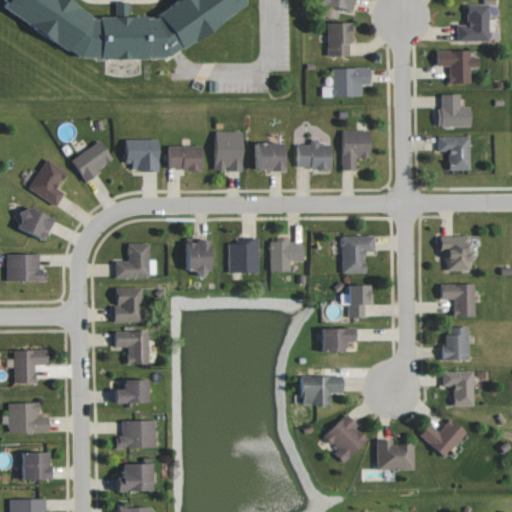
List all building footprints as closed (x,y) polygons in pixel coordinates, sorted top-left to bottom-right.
[(67,0),(7,0),(1,10),(68,51),(72,51),(79,55),(163,56),(180,46),(182,46),(193,39),(196,39),(242,8),(242,0),(176,0),(160,11),(155,18),(89,18),(83,10),(67,0)] [(456,40),(488,40),(487,5),(466,5),(467,23),(456,23),(456,40)] [(327,55),(350,54),(349,21),(325,22),(327,55)] [(469,49),(435,50),(435,65),(448,64),(448,82),(469,81),(469,68),(478,68),(478,56),(469,56),(469,49)] [(321,96),(360,95),(360,84),(369,84),(369,67),(331,67),(331,85),(321,85),(321,96)] [(459,93),(437,93),(438,126),(470,126),(469,106),(459,106),(459,93)] [(368,156),(368,130),(341,130),(341,168),(355,169),(355,156),(368,156)] [(241,131),(214,131),(213,169),(240,169),(241,131)] [(469,169),(468,135),(436,135),(436,150),(446,150),(447,169),(469,169)] [(157,139),(124,138),(124,167),(157,168),(157,139)] [(330,143),(318,143),(317,138),(309,138),(309,144),(296,144),(296,167),(330,167),(330,143)] [(111,160),(98,140),(69,158),(82,178),(111,160)] [(281,141),(254,141),(255,169),(282,168),(281,141)] [(200,145),(167,145),(167,169),(200,168),(200,145)] [(26,186),(54,206),(63,192),(55,186),(66,171),(46,157),(26,186)] [(52,217),(24,204),(14,225),(43,238),(52,217)] [(340,235),(341,272),(364,272),(363,251),(374,251),(373,235),(340,235)] [(468,235),(440,235),(441,270),(470,269),(470,251),(468,251),(468,235)] [(185,239),(185,270),(208,271),(209,240),(185,239)] [(268,240),(269,271),(289,270),(289,260),(302,260),(301,241),(289,241),(289,239),(268,240)] [(227,271),(257,271),(257,240),(227,241),(227,271)] [(114,259),(113,276),(146,277),(147,243),(126,242),(125,259),(114,259)] [(38,252),(5,253),(6,280),(44,279),(44,269),(38,269),(38,252)] [(474,283),(440,283),(440,298),(452,298),(452,315),(474,315),(474,283)] [(339,304),(347,305),(347,316),(363,316),(363,303),(369,303),(370,284),(346,284),(346,293),(339,293),(339,304)] [(113,322),(141,322),(140,286),(113,287),(113,322)] [(320,327),(321,350),(344,349),(343,340),(353,339),(352,326),(320,327)] [(443,326),(442,359),(467,359),(468,327),(443,326)] [(146,330),(112,330),(113,346),(124,346),(124,364),(147,364),(146,330)] [(13,381),(35,381),(34,363),(46,363),(45,348),(12,349),(13,381)] [(441,371),(441,386),(452,386),(452,406),(472,405),(472,370),(441,371)] [(341,376),(300,375),(300,403),(329,403),(329,392),(341,392),(341,376)] [(113,388),(114,402),(146,401),(146,378),(121,378),(122,387),(113,388)] [(6,402),(7,432),(47,431),(47,415),(38,416),(38,401),(6,402)] [(367,436),(343,414),(323,436),(337,449),(333,454),(343,463),(367,436)] [(428,423),(418,434),(443,457),(465,432),(449,418),(437,431),(428,423)] [(154,419),(121,419),(120,436),(115,436),(114,447),(153,448),(154,419)] [(392,439),(375,439),(376,469),(413,468),(412,443),(392,443),(392,439)] [(47,451),(20,451),(21,477),(48,477),(47,451)] [(120,462),(121,474),(115,475),(116,491),(150,490),(149,461),(120,462)] [(47,511),(47,497),(8,498),(8,511),(47,511)]
